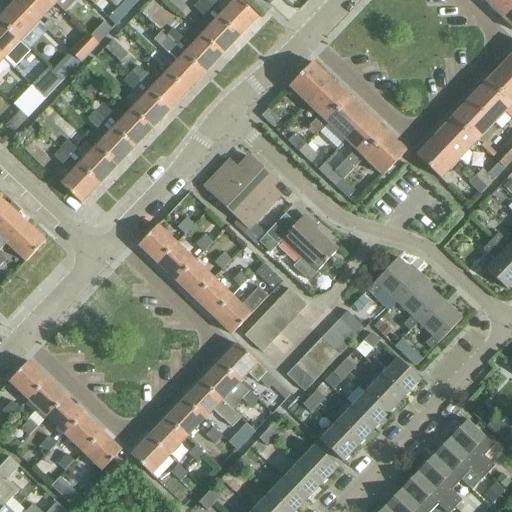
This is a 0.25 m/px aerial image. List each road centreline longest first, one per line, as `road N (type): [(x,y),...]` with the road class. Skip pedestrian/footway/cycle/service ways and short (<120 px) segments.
road 1 (residential): [(23,339),(121,431),(142,426),(205,360),(208,330),(114,240)]
road 2 (residential): [(510,324),(431,249),(329,208),(226,111)]
road 3 (residential): [(306,37),(399,125),(429,124),(493,55),(491,26),(463,0)]
road 4 (residential): [(331,511),(510,324)]
road 5 (residential): [(114,240),(226,111)]
road 6 (residential): [(97,258),(0,166)]
